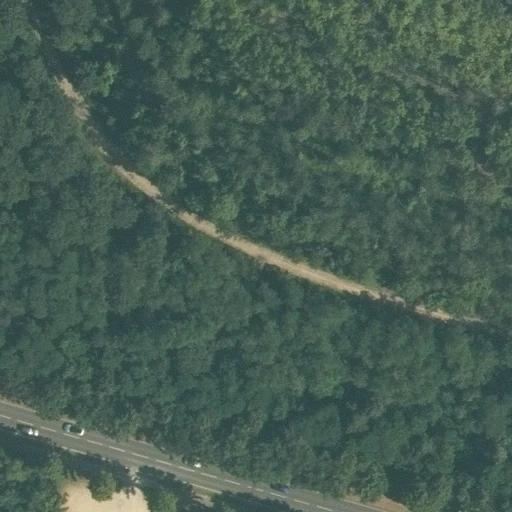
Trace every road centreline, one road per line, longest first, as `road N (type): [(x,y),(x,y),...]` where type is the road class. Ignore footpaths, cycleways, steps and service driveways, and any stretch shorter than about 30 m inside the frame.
road 1 (track): [(30,0),(87,124),(171,208),(252,255),(511,337)]
road 2 (secondary): [(327,511),(0,418)]
